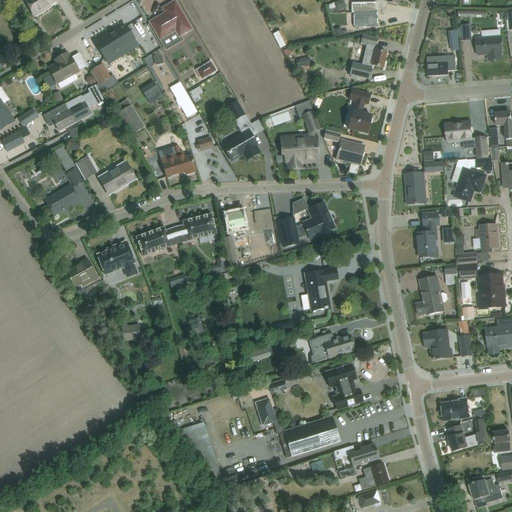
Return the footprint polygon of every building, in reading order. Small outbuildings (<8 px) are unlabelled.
[(31,7),(36,15),(45,10),(44,8),(56,1),(55,0),(24,0),(29,8),(31,7)] [(342,0),(339,0),(327,6),(329,10),(331,8),(332,9),(336,7),(338,11),(346,7),(342,0)] [(175,1),(167,6),(163,8),(165,13),(150,22),(155,31),(160,39),(175,30),(179,37),(191,30),(175,1)] [(376,2),(356,3),(351,3),(351,12),(354,12),(356,12),(356,13),(376,12),(376,2)] [(356,12),(354,12),(354,28),(377,27),(376,12),(356,13),(356,12)] [(470,25),(462,25),(463,41),(471,40),(470,25)] [(110,58),(136,42),(125,26),(109,35),(108,33),(94,42),(98,47),(96,48),(103,58),(108,55),(110,58)] [(341,28),(334,29),(335,37),(347,36),(346,30),(342,31),(341,28)] [(280,48),(288,44),(280,30),(273,34),(280,48)] [(457,31),(450,32),(453,51),(460,50),(457,31)] [(359,77),(369,79),(371,68),(372,69),(372,66),(383,68),(386,53),(376,51),(376,47),(375,47),(377,39),(362,35),(360,44),(366,45),(362,65),(352,62),(349,75),(359,77)] [(501,37),(477,39),(478,56),(494,54),(494,61),(501,60),(501,54),(502,54),(501,37)] [(68,53),(60,57),(55,60),(57,64),(48,68),(57,84),(79,72),(70,56),(70,57),(68,53)] [(154,56),(153,56),(155,66),(163,64),(161,55),(160,55),(154,56)] [(191,59),(194,65),(202,60),(199,55),(191,59)] [(455,56),(427,58),(428,76),(448,76),(448,71),(456,71),(455,56)] [(310,58),(296,60),(297,68),(311,66),(310,58)] [(217,71),(211,61),(195,70),(201,80),(217,71)] [(103,63),(90,71),(99,85),(111,77),(103,63)] [(194,63),(186,63),(187,75),(195,74),(194,63)] [(50,75),(42,79),(48,89),(56,85),(50,75)] [(146,99),(160,90),(154,81),(140,90),(146,99)] [(187,118),(197,112),(180,82),(170,88),(177,100),(176,101),(179,107),(181,107),(187,118)] [(81,96),(65,105),(75,123),(91,115),(88,109),(96,105),(96,106),(104,102),(96,85),(88,90),(89,93),(82,97),(81,96)] [(0,130),(13,121),(2,104),(9,100),(1,88),(0,88),(0,130)] [(351,90),(349,100),(357,102),(364,103),(368,104),(370,95),(360,92),(351,90)] [(60,94),(54,96),(55,103),(62,101),(60,94)] [(224,104),(242,134),(223,146),(232,161),(248,152),(251,157),(259,152),(256,147),(258,146),(252,137),(251,134),(255,131),(245,114),(244,115),(234,98),(224,104)] [(115,108),(127,126),(132,135),(144,127),(127,100),(115,108)] [(75,123),(65,105),(43,116),(49,127),(54,125),(55,126),(56,126),(59,131),(75,123)] [(352,112),(348,129),(354,131),(367,134),(371,116),(361,114),(363,106),(356,105),(354,112),(352,112)] [(39,116),(34,109),(19,119),(24,126),(39,116)] [(107,110),(103,113),(107,120),(111,117),(107,110)] [(320,130),(314,111),(311,112),(303,115),(309,134),(314,132),(320,130)] [(510,113),(495,114),(496,124),(496,126),(505,126),(506,140),(507,147),(511,146),(511,124),(511,125),(510,113)] [(460,123),(460,125),(446,127),(446,134),(446,136),(447,136),(447,143),(472,140),(471,122),(460,123)] [(7,152),(25,143),(22,138),(30,134),(27,128),(1,141),(7,152)] [(490,129),(491,149),(499,148),(498,129),(490,129)] [(323,139),(338,143),(340,134),(325,131),(323,139)] [(136,134),(133,137),(137,144),(141,141),(136,134)] [(318,159),(316,138),(315,136),(310,136),(281,138),(283,153),(285,153),(286,162),(287,162),(288,169),(296,168),(296,161),(318,159)] [(210,138),(198,141),(199,145),(196,146),(197,150),(200,149),(200,150),(213,146),(210,138)] [(477,155),(487,154),(486,138),(476,139),(477,155)] [(68,141),(67,149),(73,151),(75,143),(68,141)] [(364,146),(341,141),(336,159),(360,165),(364,146)] [(158,153),(166,177),(194,168),(191,156),(184,158),(183,152),(180,153),(178,146),(158,153)] [(63,147),(54,152),(66,171),(74,166),(63,147)] [(500,161),(499,148),(491,149),(492,158),(493,158),(493,161),(500,161)] [(87,157),(76,163),(85,179),(96,172),(87,157)] [(492,161),(493,161),(493,158),(492,158),(492,159),(475,160),(468,160),(461,160),(459,160),(457,167),(463,169),(454,197),(470,202),(474,191),(481,193),(486,176),(469,171),(470,167),(476,167),(476,168),(484,167),(485,172),(486,171),(486,173),(487,175),(491,174),(492,173),(492,171),(492,161)] [(99,178),(104,186),(109,195),(135,180),(133,175),(126,162),(99,178)] [(443,163),(435,164),(425,165),(426,172),(443,171),(443,163)] [(511,163),(502,165),(503,182),(510,181),(510,191),(511,190),(511,163)] [(75,168),(67,173),(75,187),(83,182),(75,168)] [(426,203),(424,174),(405,175),(406,190),(409,190),(410,205),(426,203)] [(53,196),(45,201),(54,215),(62,210),(63,211),(64,210),(64,209),(80,200),(71,185),(53,196)] [(293,215),(308,209),(304,199),(293,204),(293,215)] [(330,220),(323,204),(324,203),(323,203),(308,209),(312,218),(302,223),(303,225),(295,228),(293,218),(274,222),(279,244),(282,243),(283,248),(299,245),(298,240),(307,236),(309,239),(335,228),(331,219),(330,220)] [(475,217),(475,211),(483,211),(483,204),(467,204),(468,218),(475,217)] [(245,234),(241,213),(227,215),(230,231),(238,229),(240,235),(245,234)] [(428,233),(418,234),(419,258),(439,257),(437,226),(439,226),(438,213),(423,215),(424,227),(428,226),(428,233)] [(174,228),(179,243),(187,241),(188,241),(216,234),(216,233),(211,215),(212,215),(211,214),(211,215),(183,221),(182,221),(182,222),(183,222),(184,225),(174,228)] [(477,239),(481,238),(482,249),(489,249),(499,248),(497,226),(487,226),(480,227),(481,230),(477,230),(477,239)] [(171,246),(179,243),(174,228),(165,231),(164,228),(164,227),(163,227),(163,228),(137,237),(136,237),(136,238),(143,256),(143,257),(144,256),(170,246),(171,246)] [(455,228),(446,229),(447,241),(456,241),(455,228)] [(464,235),(456,235),(457,245),(464,244),(465,244),(464,235)] [(229,269),(237,267),(231,238),(224,239),(229,269)] [(134,263),(126,242),(126,243),(116,247),(116,248),(98,256),(98,255),(97,256),(105,275),(123,267),(127,277),(137,273),(133,263),(134,263)] [(464,254),(458,255),(459,264),(477,262),(477,253),(464,254)] [(87,259),(88,261),(65,273),(74,288),(85,282),(86,284),(98,278),(87,259)] [(218,265),(212,267),(214,275),(228,272),(226,263),(218,265)] [(457,264),(444,265),(445,275),(446,285),(458,284),(458,274),(457,264)] [(460,278),(478,278),(477,265),(459,265),(460,278)] [(326,282),(338,280),(336,268),(304,274),(311,312),(331,308),(326,282)] [(187,274),(180,276),(183,284),(185,288),(192,286),(187,274)] [(503,286),(502,275),(480,277),(481,295),(478,296),(479,309),(502,307),(503,317),(506,317),(505,307),(506,307),(505,304),(505,294),(502,294),(502,286),(503,286)] [(437,277),(430,279),(420,281),(425,303),(416,305),(419,316),(427,314),(427,315),(444,312),(443,303),(446,303),(448,300),(447,295),(444,294),(441,294),(437,277)] [(90,296),(95,293),(90,285),(85,288),(90,296)] [(82,288),(77,291),(82,301),(88,298),(82,288)] [(220,322),(224,320),(222,312),(201,318),(207,339),(224,334),(220,322)] [(192,335),(196,334),(198,340),(206,338),(200,317),(192,320),(193,325),(190,326),(192,335)] [(511,317),(498,319),(499,328),(486,329),(488,347),(489,354),(499,353),(498,346),(505,345),(506,348),(511,347),(511,317)] [(475,330),(475,318),(467,318),(467,330),(475,330)] [(292,321),(273,324),(274,333),(293,330),(292,321)] [(140,325),(121,327),(123,342),(142,339),(140,325)] [(425,342),(431,341),(433,360),(451,358),(447,330),(429,332),(430,334),(424,334),(425,342)] [(311,356),(311,359),(312,363),(354,350),(350,336),(334,340),(332,333),(318,338),(310,340),(309,341),(309,342),(313,354),(312,355),(311,356)] [(460,337),(463,357),(471,356),(469,336),(460,337)] [(269,345),(243,352),(246,362),(272,354),(269,345)] [(359,390),(356,391),(353,381),(356,379),(351,365),(325,373),(330,388),(335,386),(338,396),(333,398),(337,410),(363,402),(359,390)] [(188,376),(193,374),(193,373),(197,372),(196,367),(186,369),(188,376)] [(287,388),(284,379),(269,384),(271,393),(287,388)] [(270,398),(254,402),(262,427),(277,422),(270,398)] [(441,404),(444,422),(470,418),(467,399),(459,400),(459,401),(441,404)] [(486,416),(484,409),(473,412),(475,419),(486,416)] [(332,417),(284,432),(279,434),(287,459),(340,442),(332,417)] [(475,421),(476,432),(477,435),(465,438),(464,435),(461,425),(448,429),(450,438),(449,439),(453,452),(463,449),(475,446),(478,446),(486,445),(483,420),(475,421)] [(511,452),(510,441),(509,431),(494,433),(496,447),(493,447),(494,454),(511,452)] [(336,459),(349,455),(353,467),(354,466),(378,459),(374,445),(360,449),(361,451),(355,453),(353,446),(334,452),(332,452),(334,460),(336,459)] [(511,456),(500,458),(502,471),(511,470),(511,456)] [(225,488),(216,460),(196,466),(213,491),(225,488)] [(321,461),(310,466),(314,474),(324,469),(321,461)] [(389,482),(383,463),(370,467),(363,470),(365,478),(358,480),(362,490),(376,486),(389,482)] [(353,467),(344,469),(338,471),(341,480),(356,475),(354,466),(353,467)] [(499,483),(511,480),(511,471),(497,474),(499,483)] [(485,481),(479,483),(469,485),(474,501),(485,497),(487,504),(499,501),(499,500),(504,499),(500,484),(494,486),(493,480),(486,482),(485,481)] [(358,496),(362,509),(381,502),(377,490),(358,496)]
